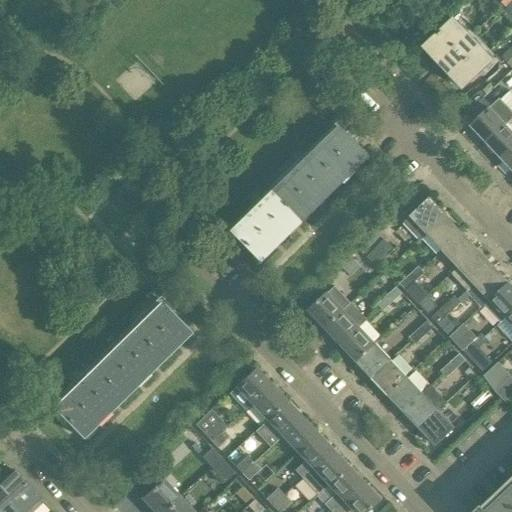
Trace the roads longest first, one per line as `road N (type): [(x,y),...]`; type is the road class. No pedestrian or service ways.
road 1 (residential): [(425,511),(207,282)]
road 2 (residential): [(511,251),(369,100)]
road 3 (residential): [(0,449),(17,433),(90,511)]
